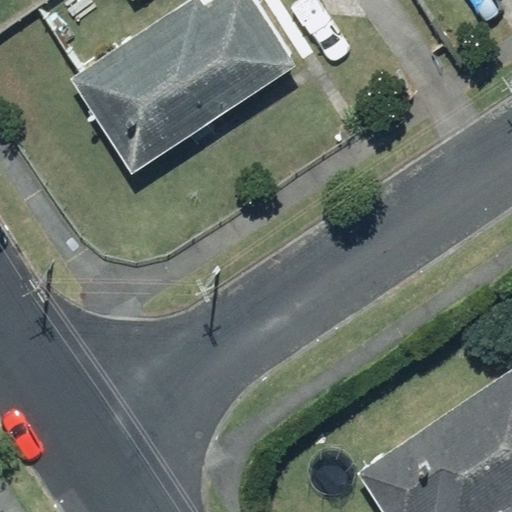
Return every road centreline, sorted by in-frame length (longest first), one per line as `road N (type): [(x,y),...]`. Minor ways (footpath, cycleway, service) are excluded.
road 1 (residential): [(511,147),(96,438)]
road 2 (residential): [(0,307),(96,438)]
